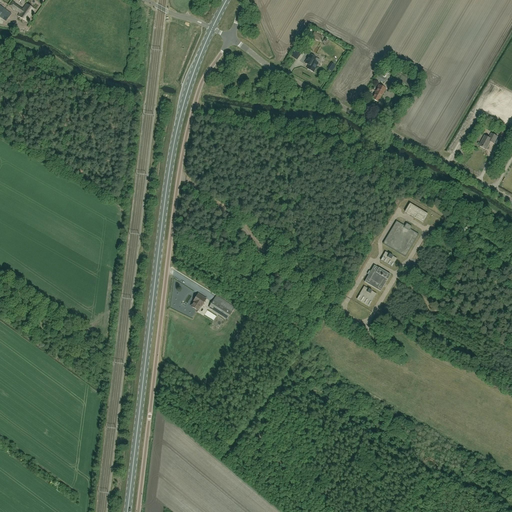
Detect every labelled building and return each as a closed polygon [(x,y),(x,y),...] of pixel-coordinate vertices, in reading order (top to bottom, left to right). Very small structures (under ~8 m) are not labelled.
[(32,12),(34,10),(26,4),(22,10),(20,8),(15,4),(13,2),(10,6),(12,7),(12,8),(18,12),(18,11),(21,12),(18,16),(26,22),(33,13),(32,12)] [(4,9),(0,15),(0,17),(6,21),(11,14),(4,9)] [(322,39),(317,36),(312,42),(317,46),(322,39)] [(313,72),(318,63),(320,60),(310,55),(305,63),(309,65),(307,69),(313,72)] [(391,88),(393,84),(395,86),(397,83),(395,82),(390,79),(387,85),(391,88)] [(382,95),(385,89),(378,85),(375,91),(375,92),(372,99),(377,102),(381,95),(382,95)] [(497,137),(491,134),(489,138),(484,136),(479,146),(486,150),(490,142),(493,143),(497,137)] [(409,203),(404,212),(422,223),(427,214),(409,203)] [(405,257),(418,235),(410,230),(411,227),(406,223),(404,226),(396,221),(382,244),(405,257)] [(391,267),(396,259),(392,256),(389,254),(385,252),(379,260),(391,267)] [(390,275),(385,272),(378,268),(373,266),(364,282),(380,292),(387,280),(390,275)] [(368,307),(373,298),(376,294),(371,291),(368,289),(363,286),(356,299),(368,307)] [(201,307),(206,299),(198,294),(193,302),(194,302),(191,306),(198,311),(201,307)] [(227,319),(232,312),(214,301),(209,308),(227,319)]
